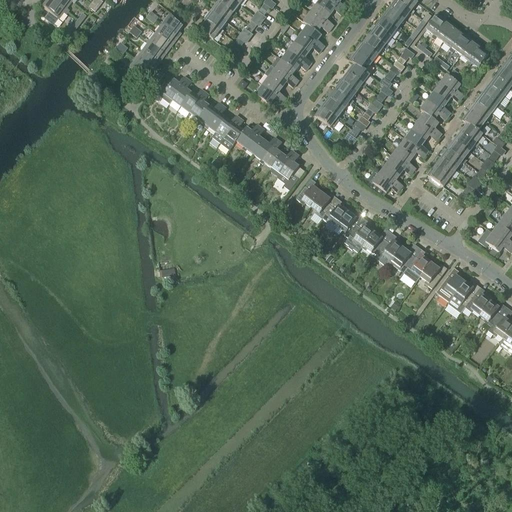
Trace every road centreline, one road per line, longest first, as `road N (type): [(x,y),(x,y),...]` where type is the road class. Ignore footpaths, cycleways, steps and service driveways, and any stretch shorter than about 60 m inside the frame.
road 1 (residential): [(343,180),(426,60)]
road 2 (residential): [(377,0),(304,97),(298,117)]
road 3 (residential): [(343,180),(453,248)]
